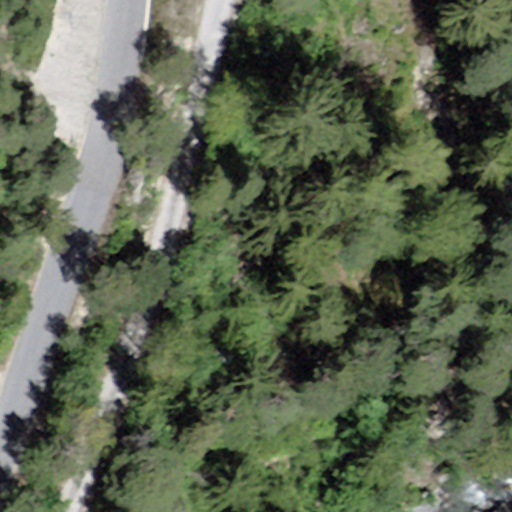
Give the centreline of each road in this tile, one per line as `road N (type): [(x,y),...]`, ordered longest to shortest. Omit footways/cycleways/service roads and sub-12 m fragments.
road 1 (unclassified): [(3,511),(50,369),(135,0)]
road 2 (unclassified): [(214,511),(248,449),(244,130),(264,0)]
